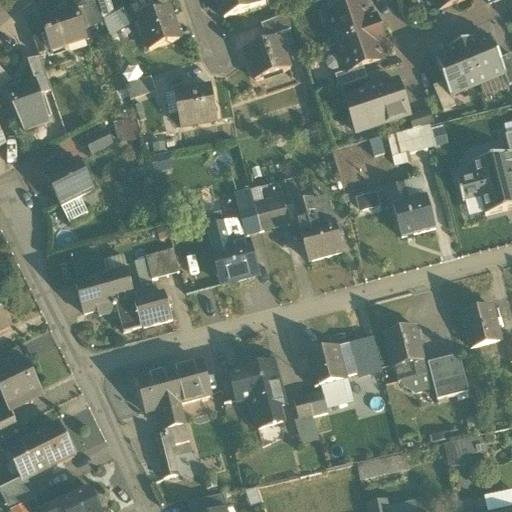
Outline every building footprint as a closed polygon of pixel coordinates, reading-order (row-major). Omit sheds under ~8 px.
[(260,0),(230,0),(218,5),(223,22),(263,6),(260,0)] [(324,0),(330,16),(352,8),(349,0),(324,0)] [(433,0),(438,11),(464,0),(433,0)] [(85,5),(91,24),(102,20),(96,1),(85,5)] [(327,17),(337,45),(379,31),(375,18),(368,21),(363,4),(352,8),(330,16),(327,17)] [(40,23),(51,53),(86,41),(76,11),(40,23)] [(148,36),(154,52),(179,44),(168,11),(137,22),(142,38),(148,36)] [(103,23),(108,37),(126,26),(119,14),(103,23)] [(260,26),(267,44),(276,41),(292,35),(285,15),(260,26)] [(383,43),(379,31),(337,45),(346,72),(346,73),(363,68),(382,61),(377,45),(383,43)] [(148,54),(154,52),(148,36),(142,38),(148,54)] [(472,39),(460,44),(477,85),(503,75),(505,74),(499,60),(490,39),(475,45),(472,39)] [(248,67),(254,84),(289,72),(283,55),(281,56),(276,41),(267,44),(245,51),(250,66),(248,67)] [(451,96),(477,85),(460,44),(448,49),(451,56),(435,62),(443,83),(449,97),(451,96)] [(92,54),(104,91),(125,84),(112,47),(101,51),(92,54)] [(503,75),(508,87),(511,85),(511,59),(510,55),(499,60),(505,74),(503,75)] [(33,77),(40,97),(51,93),(40,60),(28,64),(32,77),(33,77)] [(335,77),(339,89),(367,80),(363,68),(346,73),(346,72),(335,77)] [(0,90),(11,82),(0,69),(0,90)] [(482,97),(508,87),(503,75),(477,85),(482,97)] [(6,94),(24,132),(49,123),(40,97),(33,77),(32,77),(19,82),(21,89),(6,94)] [(130,102),(131,104),(158,95),(152,79),(126,88),(130,102)] [(344,99),(356,135),(408,117),(397,82),(344,99)] [(432,88),(443,112),(455,107),(451,96),(449,97),(443,83),(432,88)] [(110,108),(130,102),(126,88),(105,96),(110,108)] [(176,115),(179,130),(216,123),(210,91),(187,96),(186,93),(173,96),(176,115)] [(176,115),(173,96),(165,98),(168,116),(176,115)] [(129,121),(113,124),(117,145),(139,141),(136,124),(130,125),(129,121)] [(403,133),(406,147),(432,141),(429,130),(428,127),(403,133)] [(443,127),(429,130),(432,141),(434,148),(447,145),(443,127)] [(85,143),(92,155),(112,145),(106,132),(85,143)] [(390,137),(396,160),(434,150),(434,148),(432,141),(406,147),(403,133),(390,137)] [(369,142),(373,159),(384,156),(380,139),(369,142)] [(169,153),(149,158),(154,176),(173,171),(169,153)] [(485,217),(511,210),(511,160),(510,154),(472,164),(475,178),(457,182),(462,204),(465,203),(480,199),(484,214),(485,217)] [(45,177),(60,207),(78,198),(93,191),(78,161),(68,166),(64,159),(52,165),(55,172),(45,177)] [(422,177),(435,226),(445,224),(431,174),(422,177)] [(402,186),(406,203),(425,199),(420,182),(402,186)] [(387,190),(392,207),(406,203),(402,186),(387,190)] [(260,189),(249,192),(254,206),(264,204),(260,189)] [(235,196),(239,210),(254,206),(249,192),(235,196)] [(355,199),(358,212),(379,207),(376,194),(355,199)] [(325,197),(310,201),(314,221),(323,219),(325,226),(332,224),(325,197)] [(78,198),(60,207),(67,223),(86,213),(78,198)] [(213,217),(221,215),(216,198),(199,203),(204,220),(213,217)] [(284,198),(268,202),(276,229),(292,225),(284,198)] [(425,199),(406,203),(392,207),(400,238),(433,230),(425,199)] [(469,218),(484,214),(480,199),(465,203),(469,218)] [(299,233),(325,226),(323,219),(314,221),(310,201),(292,206),(299,233)] [(264,204),(254,206),(261,233),(276,229),(268,202),(264,204)] [(246,237),(261,233),(254,206),(239,210),(246,237)] [(221,215),(213,217),(216,229),(223,227),(221,215)] [(204,220),(207,231),(216,229),(213,217),(204,220)] [(238,223),(225,226),(231,250),(244,246),(238,223)] [(340,254),(332,224),(325,226),(299,233),(307,263),(340,254)] [(248,245),(244,246),(231,250),(225,226),(223,227),(216,229),(207,231),(222,286),(256,277),(248,245)] [(146,258),(152,281),(179,274),(173,251),(146,258)] [(103,263),(107,277),(126,271),(122,257),(103,263)] [(139,285),(152,281),(146,258),(133,262),(139,285)] [(123,335),(141,330),(133,303),(135,303),(126,271),(107,277),(117,313),(123,335)] [(98,318),(117,313),(107,277),(75,285),(83,316),(97,312),(98,318)] [(164,295),(135,303),(133,303),(141,330),(172,322),(164,295)] [(0,332),(9,329),(0,309),(0,332)] [(462,318),(470,350),(499,343),(491,311),(462,318)] [(392,370),(394,369),(413,365),(422,363),(415,330),(385,337),(392,370)] [(373,340),(349,345),(357,376),(357,378),(381,371),(373,340)] [(337,349),(345,379),(357,376),(349,345),(337,349)] [(0,357),(0,365),(3,372),(24,362),(18,349),(0,357)] [(337,349),(307,356),(315,390),(320,389),(346,382),(345,379),(337,349)] [(430,376),(438,403),(469,395),(459,358),(428,366),(430,376)] [(3,372),(0,373),(0,395),(6,407),(7,407),(40,391),(26,361),(24,362),(3,372)] [(413,365),(416,379),(430,376),(428,366),(422,363),(413,365)] [(252,415),(256,432),(282,425),(278,409),(285,407),(274,364),(240,373),(241,374),(229,377),(236,404),(248,402),(251,415),(252,415)] [(200,365),(172,372),(181,406),(209,398),(200,365)] [(416,379),(413,365),(394,369),(397,384),(416,379)] [(164,433),(171,431),(185,428),(180,406),(181,406),(172,372),(136,381),(145,415),(159,411),(165,409),(167,418),(161,419),(164,433)] [(346,382),(320,389),(322,394),(326,409),(352,402),(347,382),(346,382)] [(40,391),(7,407),(10,412),(43,396),(40,391)] [(322,394),(306,398),(312,420),(327,416),(326,409),(322,394)] [(298,423),(312,420),(306,398),(292,401),(298,422),(298,423)] [(0,417),(0,436),(17,428),(10,413),(0,417)] [(312,420),(317,435),(338,430),(334,414),(327,416),(312,420)] [(294,423),(299,440),(317,435),(312,420),(298,423),(298,422),(294,423)] [(58,426),(17,446),(29,470),(33,478),(73,458),(58,426)] [(189,443),(185,428),(171,431),(175,447),(189,443)] [(317,435),(299,440),(301,448),(319,443),(317,435)] [(152,441),(163,482),(177,478),(166,437),(152,441)] [(484,437),(464,441),(468,457),(487,453),(484,437)] [(469,467),(468,457),(464,441),(443,446),(447,469),(469,467)] [(19,475),(29,470),(17,446),(7,451),(19,475)] [(358,466),(361,481),(403,472),(399,457),(358,466)] [(0,489),(0,492),(10,511),(26,504),(36,499),(26,477),(0,489)] [(100,511),(90,490),(58,506),(61,511),(100,511)] [(511,491),(483,498),(486,509),(486,511),(496,511),(511,508),(511,491)] [(186,504),(190,511),(222,511),(228,509),(222,496),(186,504)] [(434,511),(432,501),(415,504),(416,511),(434,511)] [(368,506),(369,511),(386,511),(387,511),(385,502),(368,506)]
